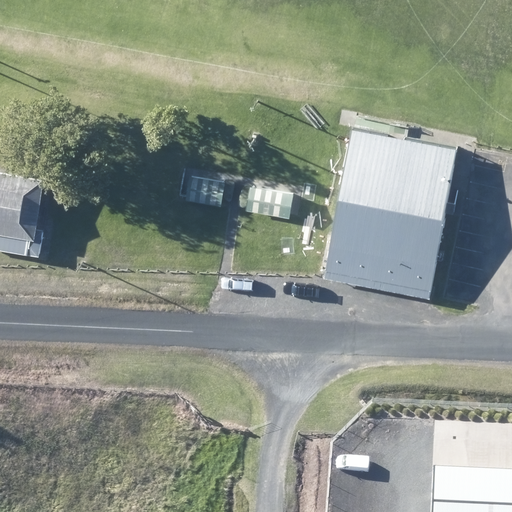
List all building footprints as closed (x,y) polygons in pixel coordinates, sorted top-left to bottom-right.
[(421,127),(421,129),(419,139),(350,127),(322,276),(427,295),(429,283),(444,208),(451,210),(453,200),(445,199),(457,134),(421,127)] [(32,226),(37,192),(40,175),(0,168),(0,247),(38,253),(41,228),(32,226)] [(219,203),(219,201),(223,180),(189,174),(186,195),(185,198),(219,203)] [(288,215),(288,213),(292,191),(249,184),(245,208),(288,215)] [(511,511),(511,474),(437,470),(434,511),(511,511)]
